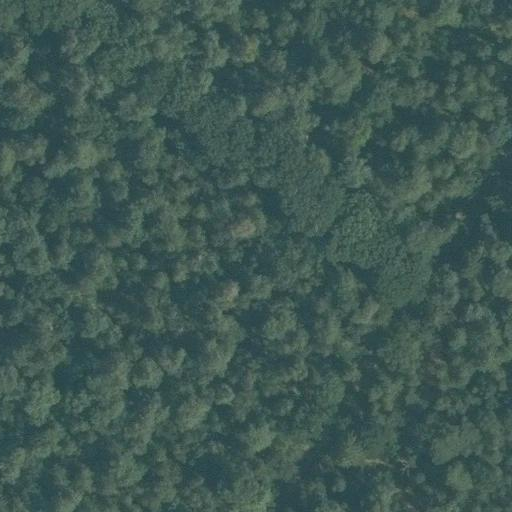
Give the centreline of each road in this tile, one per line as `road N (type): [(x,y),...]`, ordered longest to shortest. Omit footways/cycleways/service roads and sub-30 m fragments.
road 1 (track): [(404,303),(264,511)]
road 2 (track): [(511,144),(404,303)]
